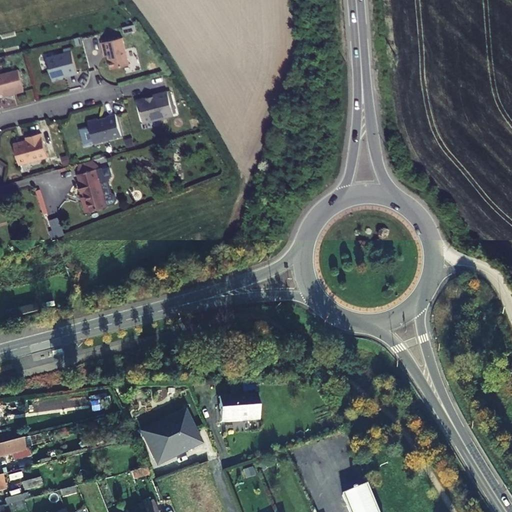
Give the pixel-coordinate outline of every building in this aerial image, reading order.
[(123,39),(102,43),(104,52),(107,51),(111,70),(130,66),(123,39)] [(72,52),(47,59),(53,83),(64,80),(63,77),(78,73),(72,52)] [(19,70),(0,75),(0,94),(7,93),(7,96),(24,92),(19,70)] [(153,97),(137,102),(143,123),(174,115),(168,92),(153,96),(153,97)] [(90,127),(94,144),(122,137),(116,115),(108,117),(108,119),(99,121),(98,119),(89,122),(90,127)] [(84,147),(94,144),(90,127),(80,130),(84,147)] [(14,144),(20,166),(48,158),(42,134),(26,138),(27,141),(14,144)] [(127,149),(134,146),(132,139),(125,141),(127,149)] [(64,167),(71,166),(69,156),(62,158),(64,167)] [(104,168),(96,159),(78,164),(80,175),(104,168)] [(107,178),(105,170),(104,168),(80,175),(88,200),(84,201),(87,213),(109,207),(102,179),(107,178)] [(110,169),(105,170),(107,178),(102,179),(109,207),(116,205),(119,200),(118,195),(113,194),(109,182),(113,177),(110,169)] [(48,220),(52,236),(62,234),(57,218),(48,220)] [(31,302),(7,313),(10,321),(35,311),(31,302)] [(263,396),(225,398),(227,425),(264,422),(263,396)] [(191,411),(147,431),(161,465),(206,445),(191,411)] [(0,456),(19,452),(32,448),(29,437),(13,441),(3,444),(2,444),(0,444),(0,456)] [(32,448),(19,452),(21,459),(34,455),(32,448)] [(130,473),(134,480),(149,474),(145,466),(130,473)] [(21,482),(23,490),(41,487),(40,478),(21,482)] [(17,483),(4,486),(3,486),(4,489),(5,496),(20,492),(17,483)] [(348,511),(379,511),(368,487),(342,498),(348,511)] [(100,490),(103,506),(112,504),(109,488),(100,490)] [(3,505),(5,511),(8,511),(26,506),(24,500),(22,500),(3,505)]
